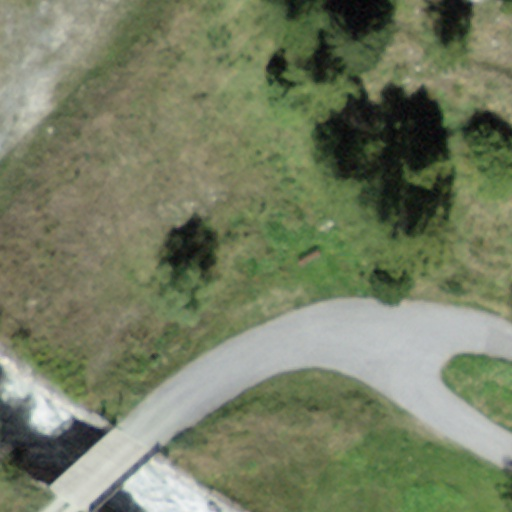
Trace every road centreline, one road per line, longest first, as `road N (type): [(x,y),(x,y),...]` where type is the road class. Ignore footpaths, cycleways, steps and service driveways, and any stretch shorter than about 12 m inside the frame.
road 1 (unclassified): [(344,326),(265,350),(212,378),(146,430)]
road 2 (unclassified): [(344,326),(441,403),(511,446)]
road 3 (unclassified): [(511,344),(393,323),(344,326)]
road 4 (track): [(146,430),(58,511)]
